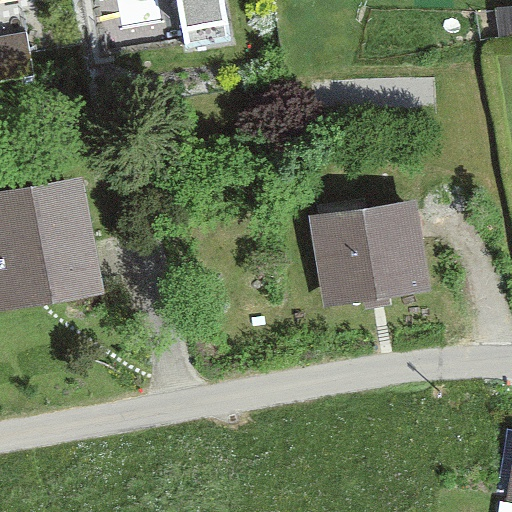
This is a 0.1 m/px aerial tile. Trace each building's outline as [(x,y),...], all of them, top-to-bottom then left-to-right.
[(12,0),(0,0),(0,10),(14,8),(12,0)] [(221,0),(178,0),(186,39),(227,31),(221,0)] [(0,77),(27,72),(19,37),(0,41),(0,77)] [(0,315),(98,301),(81,185),(0,196),(0,315)] [(429,291),(412,203),(302,224),(320,312),(429,291)] [(511,511),(511,455),(502,510),(494,508),(492,511),(511,511)]
